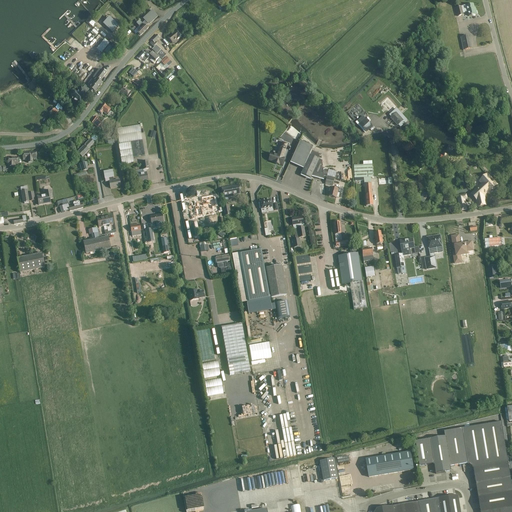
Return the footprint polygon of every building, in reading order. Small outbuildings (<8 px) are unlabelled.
[(469,16),(476,15),(473,4),(467,6),(466,5),(461,6),(461,7),(456,8),(458,16),(463,15),(463,13),(468,12),(469,16)] [(143,23),(139,26),(135,30),(140,35),(148,27),(146,25),(148,24),(148,25),(156,17),(154,15),(156,13),(153,10),(146,17),(147,19),(143,23)] [(112,32),(117,26),(109,19),(104,25),(112,32)] [(171,41),(172,43),(177,39),(183,35),(178,29),(168,37),(171,41)] [(150,43),(153,47),(157,43),(156,42),(159,38),(156,35),(151,40),(152,41),(150,43)] [(461,38),(463,50),(471,49),(468,36),(461,38)] [(97,49),(102,53),(110,44),(105,39),(97,49)] [(166,55),(156,45),(152,50),(162,59),(166,55)] [(137,57),(140,61),(143,58),(145,61),(147,59),(149,57),(155,62),(159,58),(152,52),(150,54),(147,51),(145,53),(143,51),(142,52),(137,57)] [(163,72),(169,66),(167,64),(170,61),(166,57),(161,62),(162,63),(156,68),(159,71),(161,70),(163,72)] [(99,69),(96,74),(93,71),(91,74),(100,81),(106,73),(102,70),(101,71),(99,69)] [(165,77),(167,80),(175,72),(173,70),(165,77)] [(90,91),(93,93),(94,91),(95,92),(102,83),(100,81),(91,74),(84,84),(91,89),(90,91)] [(120,91),(128,97),(133,91),(125,85),(120,91)] [(74,93),(70,99),(79,105),(83,99),(82,99),(86,93),(87,93),(89,90),(85,86),(82,90),(81,89),(76,95),(74,93)] [(382,103),(390,111),(395,106),(387,98),(382,103)] [(97,111),(102,114),(103,112),(106,115),(107,114),(108,115),(111,111),(110,110),(103,104),(97,111)] [(118,114),(121,111),(118,108),(120,106),(116,104),(112,109),(116,112),(118,114)] [(391,118),(398,126),(399,126),(404,121),(401,116),(401,115),(400,113),(399,114),(397,112),(391,118)] [(93,124),(94,125),(96,126),(100,122),(98,121),(97,120),(98,119),(95,116),(89,124),(92,126),(93,124)] [(366,133),(373,127),(365,119),(359,125),(366,133)] [(140,125),(117,128),(119,143),(142,140),(140,125)] [(83,157),(89,150),(88,149),(94,143),(90,139),(78,152),(83,157)] [(323,174),(322,161),(318,160),(320,155),(311,151),(313,147),(300,141),(292,159),(305,165),(301,174),(310,178),(312,175),(324,179),(323,174)] [(130,142),(118,144),(122,165),(134,163),(130,142)] [(411,142),(402,149),(405,154),(410,150),(410,151),(414,148),(411,142)] [(271,153),(268,161),(273,163),(279,166),(280,165),(283,166),(285,158),(283,158),(285,150),(279,148),(277,155),(271,153)] [(23,160),(26,160),(26,162),(28,162),(28,164),(33,163),(32,160),(37,159),(36,152),(23,153),(23,160)] [(8,158),(8,163),(8,167),(15,167),(15,164),(17,164),(17,157),(8,158)] [(143,173),(138,174),(139,182),(148,180),(146,169),(149,169),(148,161),(142,162),(143,171),(143,173)] [(354,165),(354,178),(372,178),(372,165),(354,165)] [(113,170),(103,172),(105,179),(109,178),(109,181),(109,182),(110,188),(121,186),(119,180),(113,181),(113,177),(114,177),(113,170)] [(329,170),(327,176),(335,178),(336,172),(329,170)] [(472,194),(477,199),(479,207),(485,205),(483,195),(496,184),(488,175),(481,182),(483,184),(472,194)] [(332,186),(333,181),(334,179),(327,177),(325,184),(332,186)] [(370,184),(364,184),(366,206),(373,206),(372,188),(370,188),(370,184)] [(221,188),(222,193),(223,198),(224,198),(224,201),(228,200),(228,198),(234,196),(234,195),(241,193),(239,185),(221,188)] [(24,204),(29,203),(28,202),(35,200),(34,195),(34,192),(29,193),(28,189),(27,189),(27,187),(21,188),(21,191),(22,198),(23,202),(24,202),(24,204)] [(329,196),(336,198),(336,197),(338,198),(340,194),(337,193),(338,190),(331,188),(329,196)] [(52,190),(44,192),(45,195),(37,197),(39,205),(50,203),(50,199),(53,199),(52,190)] [(466,194),(457,196),(458,200),(461,211),(467,210),(464,199),(467,199),(466,194)] [(213,210),(211,210),(210,210),(209,207),(215,206),(213,199),(202,201),(203,208),(206,208),(208,220),(214,219),(213,210)] [(271,206),(270,200),(260,202),(261,209),(265,208),(266,212),(277,210),(276,204),(273,204),(273,206),(271,206)] [(62,207),(64,212),(69,210),(70,211),(84,208),(83,203),(80,204),(79,202),(78,201),(74,203),(73,204),(74,206),(69,207),(68,204),(62,206),(62,207)] [(150,216),(151,221),(151,224),(156,223),(156,228),(164,226),(163,221),(162,214),(150,216)] [(111,215),(104,217),(106,226),(107,226),(108,230),(108,231),(111,231),(110,225),(113,225),(111,215)] [(104,217),(97,218),(99,228),(106,226),(104,217)] [(305,237),(302,217),(292,219),(293,226),(294,229),(297,229),(299,238),(305,237)] [(193,238),(199,237),(197,222),(190,224),(193,238)] [(342,247),(342,242),(340,222),(333,223),(336,243),(334,243),(335,248),(342,247)] [(92,240),(84,242),(86,254),(111,249),(108,237),(99,238),(98,233),(97,228),(88,230),(89,235),(91,234),(92,240)] [(374,233),(375,238),(376,247),(381,246),(380,244),(382,244),(380,232),(374,233)] [(459,239),(456,239),(457,245),(460,244),(459,242),(465,241),(464,233),(458,234),(459,239)] [(430,257),(424,258),(426,270),(437,269),(435,256),(434,254),(438,253),(437,248),(443,247),(441,235),(427,237),(429,249),(430,257)] [(501,238),(485,240),(486,249),(502,248),(501,238)] [(299,239),(292,240),(294,248),(301,247),(299,239)] [(413,239),(400,241),(402,250),(414,248),(413,239)] [(119,248),(112,249),(112,250),(110,251),(110,252),(110,253),(105,255),(105,256),(106,258),(113,256),(121,255),(119,248)] [(362,250),(363,261),(367,261),(373,260),(371,248),(363,250),(362,250)] [(248,302),(270,298),(271,298),(267,273),(266,268),(265,269),(261,249),(239,253),(248,302)] [(20,272),(44,267),(41,253),(17,258),(20,272)] [(362,281),(358,254),(343,256),(338,257),(342,284),(362,281)] [(395,256),(397,268),(405,267),(403,254),(395,256)] [(224,268),(228,267),(231,267),(230,263),(227,264),(227,262),(230,261),(229,255),(216,257),(217,264),(223,262),(224,268)] [(266,268),(267,273),(271,298),(286,295),(281,266),(266,268)] [(496,266),(488,266),(489,279),(497,278),(496,266)] [(374,277),(374,272),(373,267),(365,268),(366,278),(374,277)] [(354,310),(367,308),(363,284),(357,285),(357,288),(351,289),(354,310)] [(189,291),(191,301),(199,299),(198,298),(204,297),(203,291),(197,292),(197,290),(189,291)] [(287,301),(275,303),(278,318),(290,316),(287,301)] [(221,328),(230,376),(250,372),(242,324),(221,328)] [(501,353),(511,352),(510,342),(507,343),(507,345),(504,345),(504,340),(506,340),(505,335),(498,336),(501,353)] [(269,343),(249,346),(252,361),(271,358),(269,343)] [(511,356),(503,358),(505,368),(511,367),(511,356)] [(219,361),(200,363),(202,378),(220,376),(219,361)] [(203,381),(205,396),(224,394),(222,379),(203,381)] [(468,464),(470,465),(508,460),(502,423),(445,432),(446,437),(429,440),(433,465),(434,464),(436,474),(451,472),(451,467),(468,464)] [(429,440),(415,442),(419,462),(420,467),(433,465),(429,440)] [(366,459),(368,473),(369,478),(414,470),(411,452),(366,459)] [(334,459),(319,462),(323,481),(337,479),(334,459)] [(470,465),(473,468),(476,481),(511,475),(508,460),(470,465)] [(298,470),(299,482),(312,481),(311,469),(298,470)] [(247,490),(291,483),(289,470),(245,478),(247,490)] [(476,481),(478,496),(511,490),(511,483),(511,475),(476,481)] [(511,490),(478,496),(481,511),(511,506),(511,490)] [(439,511),(461,511),(458,496),(437,499),(439,511)] [(418,502),(419,511),(439,511),(437,499),(418,502)] [(264,511),(275,511),(268,502),(261,507),(264,511)] [(404,511),(419,511),(418,502),(403,505),(404,511)]
